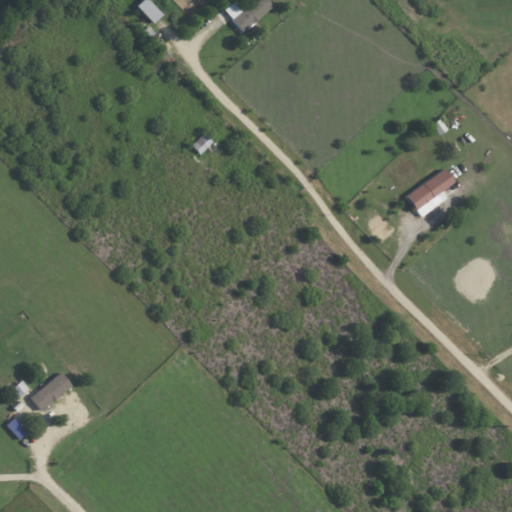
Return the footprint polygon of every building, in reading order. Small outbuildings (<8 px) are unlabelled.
[(140,0),(135,6),(152,23),(161,13),(146,0),(140,0)] [(225,24),(230,19),(242,32),(271,5),(266,0),(252,0),(241,10),(233,1),(217,15),(225,24)] [(437,135),(445,130),(439,119),(430,124),(437,135)] [(190,147),(199,155),(212,141),(202,133),(190,147)] [(404,194),(418,216),(445,199),(440,190),(452,183),(444,170),(404,194)] [(71,385),(60,372),(29,396),(39,409),(71,385)] [(15,398),(27,389),(20,380),(8,389),(15,398)] [(18,439),(25,432),(12,418),(5,424),(18,439)]
